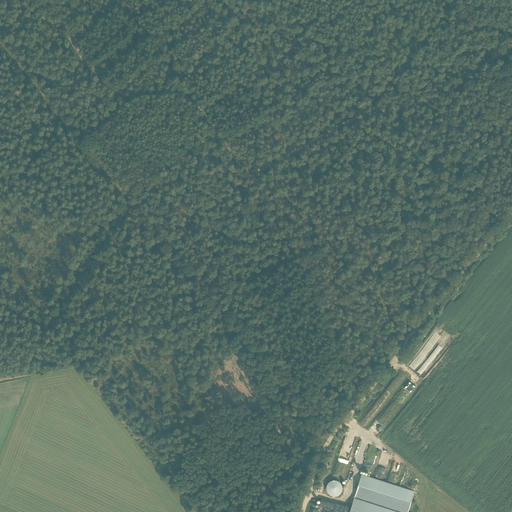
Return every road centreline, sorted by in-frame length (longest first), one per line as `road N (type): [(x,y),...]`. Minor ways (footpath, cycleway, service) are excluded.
road 1 (track): [(0,45),(327,437)]
road 2 (track): [(218,137),(130,195),(44,333),(0,307)]
road 3 (track): [(358,398),(304,257),(218,137)]
road 4 (track): [(511,210),(358,398)]
road 5 (track): [(218,137),(182,97),(127,100),(108,92),(67,46)]
road 6 (track): [(358,398),(327,437),(303,511)]
